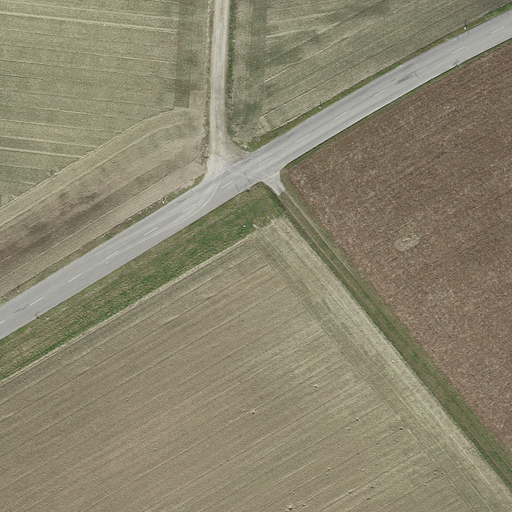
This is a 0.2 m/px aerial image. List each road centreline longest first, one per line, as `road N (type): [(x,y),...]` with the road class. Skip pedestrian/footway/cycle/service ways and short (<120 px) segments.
road 1 (unclassified): [(0,326),(511,25)]
road 2 (track): [(273,162),(511,481)]
road 3 (track): [(226,0),(215,196)]
